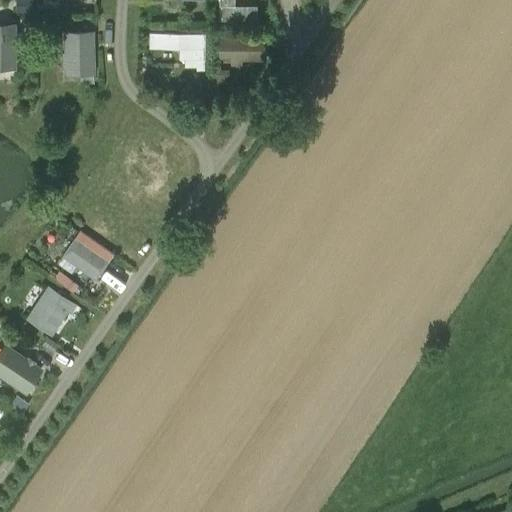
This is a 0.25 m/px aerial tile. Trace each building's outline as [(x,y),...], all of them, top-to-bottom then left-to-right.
[(232,0),(217,0),(217,19),(254,20),(255,5),(232,5),(232,0)] [(0,65),(14,65),(14,40),(20,40),(20,30),(14,30),(14,22),(0,22),(0,65)] [(80,82),(92,82),(92,72),(93,72),(92,31),(64,31),(64,53),(61,53),(61,66),(79,66),(80,82)] [(150,31),(150,47),(178,47),(178,57),(184,57),(184,65),(195,65),(195,68),(202,68),(202,32),(150,31)] [(219,32),(219,55),(231,55),(231,64),(240,63),(240,57),(263,57),(263,37),(242,37),(242,32),(219,32)] [(152,195),(174,164),(141,141),(119,173),(152,195)] [(111,253),(79,231),(74,238),(62,255),(94,277),(106,261),(111,253)] [(47,285),(26,315),(50,331),(66,308),(70,310),(74,303),(47,285)] [(0,375),(24,391),(40,367),(4,344),(0,349),(0,375)]
